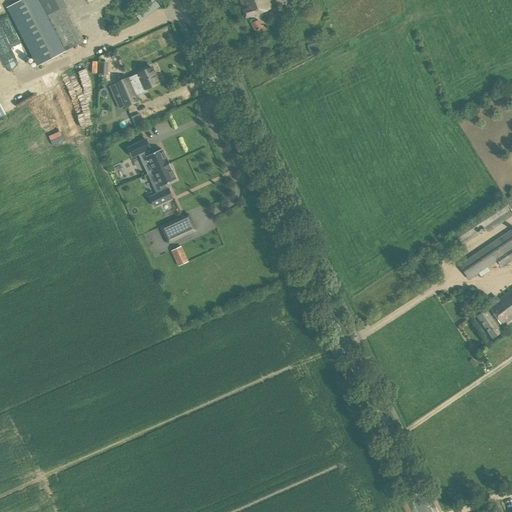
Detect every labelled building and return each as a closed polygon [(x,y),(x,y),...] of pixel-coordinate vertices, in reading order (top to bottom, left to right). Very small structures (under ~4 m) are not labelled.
[(62,0),(21,0),(7,8),(37,66),(83,42),(75,26),(76,26),(62,0)] [(239,0),(245,18),(273,9),(270,0),(239,0)] [(156,3),(149,11),(153,14),(160,7),(156,3)] [(258,20),(250,24),(257,35),(264,31),(258,20)] [(319,42),(309,45),(311,53),(321,50),(319,42)] [(94,79),(146,58),(140,43),(88,64),(94,79)] [(127,74),(143,69),(141,62),(125,68),(127,74)] [(89,67),(64,77),(67,85),(92,76),(89,67)] [(159,83),(152,67),(138,73),(138,74),(134,76),(133,75),(118,82),(129,104),(134,102),(141,99),(138,94),(146,91),(145,89),(159,83)] [(83,94),(65,100),(83,161),(92,159),(93,165),(113,159),(96,100),(86,103),(83,94)] [(150,148),(146,139),(127,148),(132,157),(150,148)] [(167,159),(162,149),(147,156),(153,171),(170,164),(167,159)] [(92,168),(97,183),(121,176),(116,160),(92,168)] [(88,176),(93,174),(88,162),(83,164),(88,176)] [(172,169),(170,164),(153,171),(162,191),(150,197),(154,206),(173,198),(168,188),(167,189),(165,185),(176,179),(171,169),(172,169)] [(511,195),(448,239),(454,248),(484,228),(488,233),(511,216),(511,195)] [(196,230),(188,214),(161,227),(168,243),(196,230)] [(511,229),(459,265),(468,280),(496,261),(500,268),(511,260),(511,229)] [(172,251),(179,265),(185,262),(179,247),(172,251)] [(479,314),(477,316),(492,338),(501,332),(499,329),(511,319),(511,289),(489,306),(486,303),(477,310),(479,314)] [(472,359),(469,362),(475,367),(477,364),(472,359)]
